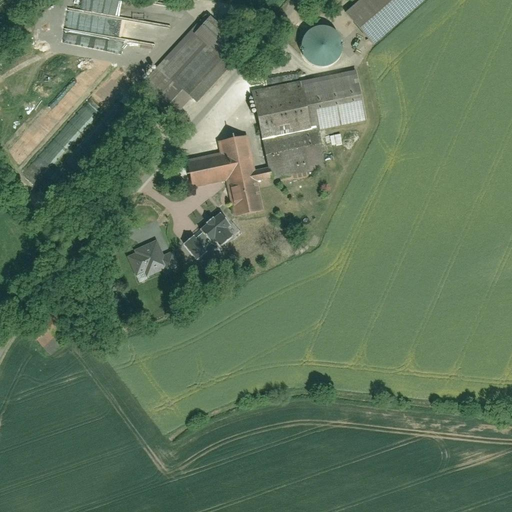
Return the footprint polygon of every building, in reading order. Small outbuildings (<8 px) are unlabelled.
[(366,0),(354,11),(380,42),(427,0),(366,0)] [(249,51),(211,15),(161,66),(195,98),(200,103),(249,51)] [(341,57),(343,51),(344,44),(342,38),(339,33),(334,29),(328,27),(322,26),(316,28),(310,31),(306,36),(304,42),(303,48),(305,54),(308,59),(313,63),(319,66),(325,66),(331,65),(337,61),(341,57)] [(166,128),(195,98),(161,66),(133,96),(166,128)] [(358,72),(252,92),(261,141),(321,130),(368,121),(358,72)] [(329,168),(321,130),(261,141),(266,168),(268,180),(329,168)] [(251,137),(222,143),(224,154),(229,182),(236,216),(266,210),(260,181),(258,170),(251,137)] [(224,154),(189,161),(194,188),(229,182),(224,154)] [(268,180),(266,168),(258,170),(260,181),(268,180)] [(225,229),(229,226),(220,214),(192,237),(202,249),(214,240),(220,247),(232,237),(225,229)] [(160,241),(130,253),(139,275),(147,271),(150,277),(165,270),(171,267),(166,256),(160,241)] [(168,275),(184,269),(176,252),(166,256),(171,267),(165,270),(168,275)] [(60,317),(38,336),(49,347),(70,328),(60,317)]
